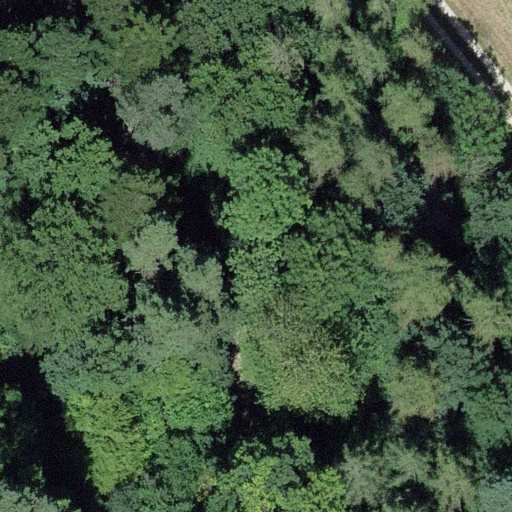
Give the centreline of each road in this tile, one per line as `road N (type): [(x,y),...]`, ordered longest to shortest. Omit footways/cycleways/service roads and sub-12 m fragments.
road 1 (track): [(243,511),(217,343),(121,118),(81,0)]
road 2 (track): [(175,245),(0,388)]
road 3 (track): [(416,0),(511,114)]
